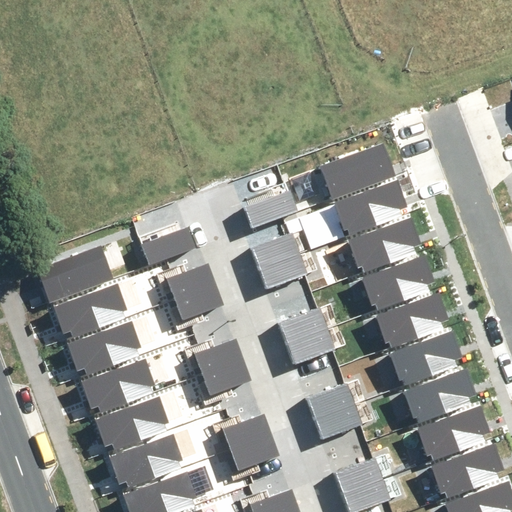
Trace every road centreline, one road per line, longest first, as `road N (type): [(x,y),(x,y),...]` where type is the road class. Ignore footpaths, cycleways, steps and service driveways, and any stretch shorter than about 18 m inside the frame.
road 1 (residential): [(312,511),(203,211)]
road 2 (residential): [(511,316),(432,113)]
